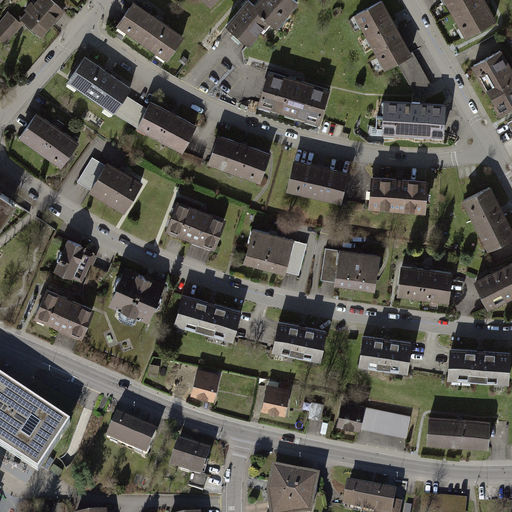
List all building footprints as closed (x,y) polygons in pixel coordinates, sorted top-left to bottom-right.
[(40,0),(23,20),(42,37),(64,11),(51,0),(40,0)] [(280,28),(301,5),(294,0),(264,0),(257,8),(273,22),(280,28)] [(447,0),(469,39),(497,23),(484,0),(447,0)] [(250,2),(227,27),(250,48),(273,22),(257,8),(250,2)] [(119,25),(169,61),(184,39),(134,3),(119,25)] [(357,18),(387,71),(399,64),(414,56),(384,3),(357,18)] [(0,25),(0,41),(5,46),(22,26),(9,15),(0,25)] [(504,117),(511,112),(511,69),(502,52),(475,67),(504,117)] [(431,86),(414,56),(399,64),(416,94),(431,86)] [(70,82),(116,115),(128,99),(132,92),(86,59),(70,82)] [(259,109),(321,127),(330,96),(268,77),(259,109)] [(116,115),(137,130),(147,111),(128,99),(116,115)] [(137,130),(185,153),(198,128),(150,104),(147,111),(137,130)] [(383,135),(446,138),(448,107),(384,104),(383,135)] [(19,138),(62,168),(78,145),(35,116),(19,138)] [(208,165),(260,183),(271,155),(219,137),(208,165)] [(78,185),(126,214),(142,187),(94,158),(78,185)] [(288,192),(343,204),(350,175),(295,162),(288,192)] [(371,210),(427,215),(430,185),(374,179),(371,210)] [(465,203),(490,251),(511,239),(511,226),(492,188),(465,203)] [(0,225),(16,202),(0,191),(0,225)] [(167,233),(216,251),(226,222),(178,204),(167,233)] [(75,240),(84,243),(86,236),(77,232),(75,240)] [(255,232),(246,264),(298,279),(307,246),(255,232)] [(69,241),(55,273),(73,280),(86,249),(69,241)] [(327,250),(322,283),(377,291),(381,257),(327,250)] [(511,266),(477,285),(490,311),(511,300),(511,266)] [(404,267),(400,298),(450,305),(455,274),(404,267)] [(110,305),(149,320),(162,286),(124,271),(110,305)] [(34,321),(83,341),(95,313),(46,293),(34,321)] [(184,296),(176,325),(233,342),(241,313),(184,296)] [(281,323),(273,354),(322,366),(329,334),(281,323)] [(365,338),(361,368),(409,376),(414,346),(365,338)] [(511,355),(452,350),(449,382),(511,388),(511,383),(511,355)] [(191,397),(215,404),(221,382),(197,375),(191,397)] [(0,377),(0,447),(38,472),(70,423),(0,377)] [(262,414),(287,419),(292,396),(267,391),(262,414)] [(322,419),(326,403),(313,400),(310,416),(322,419)] [(337,430),(361,434),(366,411),(342,406),(337,430)] [(366,411),(361,434),(407,443),(412,420),(366,411)] [(117,418),(107,440),(148,457),(157,435),(117,418)] [(430,421),(428,449),(491,452),(492,425),(430,421)] [(178,446),(171,467),(204,478),(212,457),(178,446)] [(55,465),(50,471),(59,477),(63,471),(55,465)] [(268,494),(271,511),(311,511),(318,480),(273,471),(268,494)] [(393,511),(396,494),(348,485),(344,508),(367,511),(393,511)] [(423,497),(421,511),(467,511),(468,501),(423,497)]
